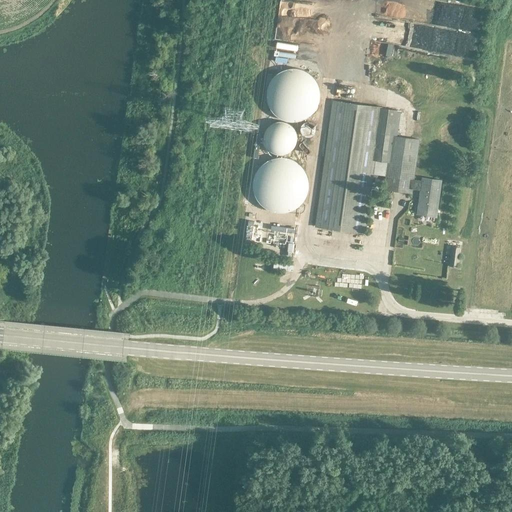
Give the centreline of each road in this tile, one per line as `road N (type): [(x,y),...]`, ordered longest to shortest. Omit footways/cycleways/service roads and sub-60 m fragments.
road 1 (secondary): [(511,376),(0,336)]
road 2 (unknown): [(389,251),(309,236),(336,31)]
road 3 (unknown): [(511,323),(392,307),(384,289),(389,251)]
